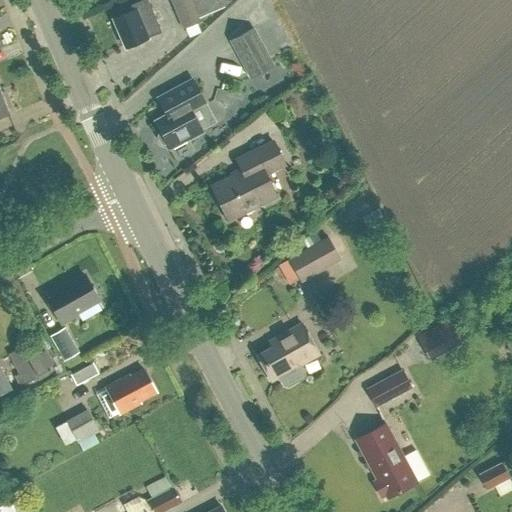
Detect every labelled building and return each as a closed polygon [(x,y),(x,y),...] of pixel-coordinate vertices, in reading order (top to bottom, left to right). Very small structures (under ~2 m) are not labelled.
[(132,10),(112,19),(124,48),(146,39),(161,32),(146,0),(142,0),(130,5),(132,10)] [(230,0),(170,0),(182,28),(199,21),(198,17),(224,7),(230,0)] [(274,65),(253,27),(229,40),(250,78),(274,65)] [(205,104),(191,78),(156,97),(165,114),(153,120),(160,132),(157,133),(157,136),(161,143),(163,144),(166,143),(169,149),(188,139),(189,139),(202,132),(191,111),(205,104)] [(0,92),(0,116),(8,113),(0,92)] [(286,165),(273,138),(233,158),(240,171),(211,185),(228,220),(276,196),(265,175),(286,165)] [(340,260),(327,236),(287,258),(300,282),(340,260)] [(288,271),(272,277),(279,295),(295,289),(288,271)] [(99,300),(84,274),(60,287),(59,286),(45,294),(62,323),(77,315),(76,313),(99,300)] [(319,354),(301,322),(269,340),(272,345),(256,354),(271,381),(279,376),(284,385),(288,386),(304,377),(305,373),(300,365),(319,354)] [(78,352),(64,327),(49,336),(63,360),(78,352)] [(97,373),(91,362),(70,374),(76,385),(97,373)] [(156,391),(144,369),(130,376),(129,374),(105,387),(107,390),(98,395),(109,416),(118,411),(119,413),(139,402),(138,400),(156,391)] [(411,387),(401,370),(366,389),(375,407),(411,387)] [(98,430),(86,409),(65,421),(81,449),(96,440),(92,433),(98,430)] [(416,480),(385,423),(355,438),(376,478),(373,480),(383,500),(416,480)] [(511,474),(511,465),(508,459),(479,474),(486,489),(511,474)] [(161,511),(181,502),(167,476),(146,487),(151,497),(147,500),(153,511),(161,511)] [(22,511),(15,497),(0,504),(0,511),(22,511)]
